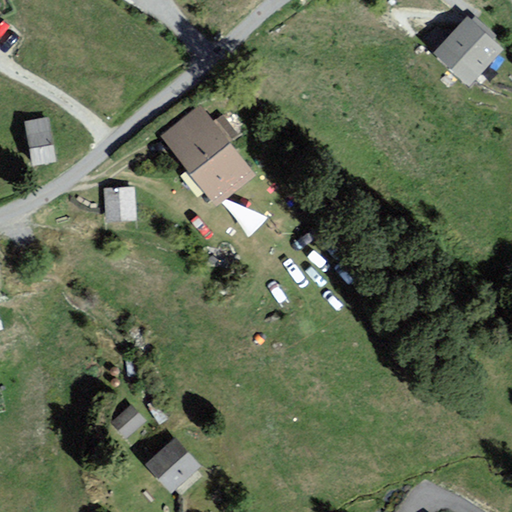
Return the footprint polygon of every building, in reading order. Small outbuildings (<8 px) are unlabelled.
[(466,17),(434,52),(472,87),(504,53),(466,17)] [(200,106),(160,138),(210,200),(252,171),(200,106)] [(46,118),(22,124),(32,168),(56,163),(46,118)] [(134,184),(104,184),(104,217),(135,216),(134,184)] [(112,424),(124,438),(144,419),(131,406),(112,424)] [(170,492),(200,466),(175,437),(144,464),(170,492)]
